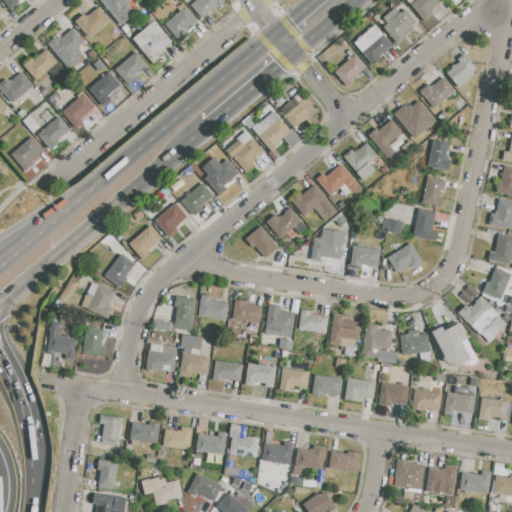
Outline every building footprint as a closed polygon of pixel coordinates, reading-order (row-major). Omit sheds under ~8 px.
[(17,0),(19,2),(10,10),(0,0),(17,0)] [(130,0),(127,3),(135,13),(121,25),(100,0),(130,0)] [(190,5),(195,0),(222,0),(224,2),(215,10),(213,7),(201,18),(190,5)] [(409,5),(411,3),(408,0),(440,0),(441,1),(429,11),(432,15),(424,22),(409,5)] [(158,20),(151,13),(160,5),(166,13),(158,20)] [(98,7),(109,20),(88,38),(73,21),(83,13),(86,17),(98,7)] [(165,25),(185,7),(196,20),(184,30),(187,34),(179,41),(165,25)] [(382,27),(403,8),(416,22),(401,35),(404,39),(397,45),(382,27)] [(143,18),(149,13),(154,19),(148,24),(143,18)] [(131,39),(152,21),(171,42),(156,54),(159,58),(152,64),(131,39)] [(352,44),(374,25),(392,46),(379,56),(380,58),(371,66),(352,44)] [(72,29),(83,42),(76,48),(83,56),(68,69),(46,44),(54,37),(56,39),(58,37),(60,39),(72,29)] [(45,49),(57,63),(36,82),(21,65),(31,57),(33,60),(45,49)] [(115,70),(135,53),(146,65),(133,75),(135,77),(127,84),(115,70)] [(334,72),(355,54),(366,67),(354,78),(355,80),(347,87),(334,72)] [(458,88),(445,73),(459,62),(457,60),(464,54),(476,68),(471,72),(474,74),(458,88)] [(22,72),(32,85),(11,103),(0,90),(0,84),(6,79),(10,82),(22,72)] [(88,90),(108,72),(119,85),(108,95),(111,98),(102,106),(88,90)] [(433,109),(419,91),(428,84),(431,87),(443,77),(454,91),(433,109)] [(37,90),(42,86),(50,95),(45,99),(37,90)] [(60,112),(82,93),(94,106),(79,119),(82,123),(75,129),(60,112)] [(283,114),(303,97),(317,113),(308,120),(306,117),(294,127),(283,114)] [(414,140),(392,115),(404,105),(406,107),(409,104),(411,107),(418,100),(436,120),(434,122),(436,124),(427,131),(425,129),(414,140)] [(251,128),(257,122),(259,124),(273,111),(290,131),(277,142),(279,144),(271,151),(251,128)] [(241,122),(248,116),(255,123),(248,129),(241,122)] [(36,135),(57,117),(69,130),(57,141),(58,143),(49,151),(36,135)] [(386,159),(368,135),(377,128),(378,130),(391,120),(401,133),(387,144),(394,153),(386,159)] [(511,133),(511,162),(502,160),(503,151),(507,152),(511,133)] [(11,154),(31,137),(42,150),(31,160),(34,164),(25,171),(11,154)] [(226,151),(238,140),(243,146),(252,138),(263,151),(253,159),(254,160),(251,162),(254,166),(245,173),(226,151)] [(401,148),(410,141),(415,147),(406,154),(401,148)] [(433,141),(449,144),(446,155),(453,157),(450,171),(427,167),(433,141)] [(363,181),(343,156),(351,150),(353,153),(366,142),(377,156),(368,163),(375,171),(363,181)] [(205,179),(208,176),(202,168),(214,157),(221,165),(227,160),(238,173),(224,186),(227,190),(220,196),(205,179)] [(329,195),(316,179),(323,174),(325,177),(341,164),(358,185),(344,196),(338,188),(329,195)] [(504,165),(511,166),(511,196),(495,193),(498,182),(500,182),(504,165)] [(427,177),(443,181),(439,195),(443,196),(441,208),(421,204),(427,177)] [(181,202),(201,184),(212,197),(200,207),(202,209),(194,216),(181,202)] [(313,185),(335,211),(323,221),(312,208),(303,215),(290,200),(299,193),(301,195),(313,185)] [(497,198),(511,201),(511,220),(510,229),(488,224),(491,214),(494,214),(497,198)] [(337,204),(342,201),(346,205),(341,209),(337,204)] [(153,221),(174,203),(186,217),(175,227),(178,230),(168,239),(153,221)] [(279,238),(266,222),(275,214),(277,217),(279,215),(281,217),(290,209),(305,228),(298,234),(293,227),(279,238)] [(418,209),(435,213),(431,230),(435,231),(433,241),(412,236),(418,209)] [(335,221),(340,217),(345,223),(339,227),(335,221)] [(384,217),(402,221),(399,235),(386,232),(387,228),(382,227),(384,217)] [(128,244),(149,226),(160,238),(146,251),(149,255),(143,260),(128,244)] [(260,226),(277,247),(264,258),(253,245),(251,247),(245,238),(260,226)] [(322,229),(346,233),(344,245),(341,244),(339,259),(321,256),(320,261),(311,260),(314,238),(321,239),(322,229)] [(497,233),(511,236),(511,250),(509,264),(487,260),(489,251),(493,252),(497,233)] [(387,258),(410,244),(422,263),(411,269),(409,265),(396,273),(387,258)] [(353,246),(379,250),(377,266),(361,264),(360,267),(350,266),(353,246)] [(103,277),(121,254),(135,264),(125,277),(127,279),(120,289),(103,277)] [(510,275),(499,300),(482,292),(486,282),(489,283),(495,268),(510,275)] [(93,296),(86,293),(91,283),(98,286),(93,296)] [(99,284),(115,292),(109,307),(112,308),(108,319),(87,310),(93,296),(98,286),(99,284)] [(464,291),(469,285),(478,293),(473,299),(464,291)] [(459,296),(464,291),(473,299),(468,304),(459,296)] [(93,296),(87,310),(80,307),(86,293),(93,296)] [(198,317),(201,295),(210,296),(209,299),(214,299),(214,301),(227,303),(224,320),(198,317)] [(194,299),(189,331),(174,329),(177,308),(173,307),(175,296),(194,299)] [(479,296),(502,319),(507,323),(493,337),(485,329),(479,334),(457,312),(465,304),(468,308),(479,296)] [(232,319),(235,300),(245,302),(245,304),(261,307),(258,323),(232,319)] [(266,326),(269,305),(279,307),(279,310),(294,313),(291,330),(266,326)] [(297,329),(300,310),(312,312),(312,314),(328,316),(325,333),(297,329)] [(502,319),(505,314),(510,317),(507,323),(502,319)] [(333,315),(342,316),(341,320),(360,323),(356,348),(354,348),(352,356),(343,355),(345,347),(329,344),(333,315)] [(50,321),(63,323),(61,336),(78,338),(75,359),(64,358),(65,354),(45,351),(50,321)] [(365,323),(376,325),(376,328),(379,329),(379,330),(392,332),(389,350),(379,348),(377,359),(361,356),(365,323)] [(459,323),(477,361),(470,366),(447,365),(431,331),(441,326),(443,330),(459,323)] [(86,327),(102,330),(100,344),(104,345),(102,357),(82,354),(86,327)] [(401,356),(399,336),(407,335),(406,332),(418,330),(419,334),(427,333),(428,344),(430,344),(430,349),(429,350),(430,352),(401,356)] [(191,348),(183,347),(180,347),(181,335),(196,337),(194,349),(191,348)] [(278,339),(291,341),(290,350),(277,347),(278,339)] [(149,344),(173,347),(172,353),(176,354),(173,371),(158,369),(157,372),(145,370),(149,344)] [(183,347),(191,348),(190,355),(209,358),(207,375),(191,373),(190,378),(179,376),(183,347)] [(336,359),(346,360),(344,368),(335,367),(336,359)] [(215,361),(242,365),(239,382),(223,380),(223,382),(212,381),(215,361)] [(247,364),(275,368),(272,389),(244,385),(247,364)] [(282,368),(308,372),(305,389),(290,387),(289,392),(279,391),(282,368)] [(430,381),(431,374),(444,376),(443,383),(442,383),(430,381)] [(313,375),(340,379),(338,396),(322,394),(321,397),(310,396),(313,375)] [(347,378),(375,382),(372,400),(360,398),(360,403),(344,401),(347,378)] [(413,390),(428,392),(430,381),(442,383),(438,411),(422,409),(422,412),(410,410),(413,390)] [(382,383),(408,387),(406,405),(390,403),(389,407),(378,406),(382,383)] [(447,393),(467,396),(467,392),(475,393),(472,415),(445,411),(447,393)] [(480,398),(507,402),(505,419),(478,415),(480,398)] [(121,418),(117,446),(100,443),(103,424),(99,424),(100,415),(121,418)] [(131,423),(147,425),(148,423),(159,424),(156,444),(138,441),(137,447),(128,445),(131,423)] [(231,437),(238,438),(240,425),(246,426),(244,439),(247,439),(248,437),(259,439),(256,459),(236,456),(235,460),(225,459),(227,449),(230,449),(231,437)] [(164,429),(177,431),(177,430),(180,431),(181,427),(191,428),(188,451),(162,447),(164,429)] [(266,431),(272,432),(270,445),(282,447),(283,442),(292,443),(289,465),(262,461),(266,431)] [(198,434),(217,437),(217,432),(225,433),(222,456),(195,452),(198,434)] [(296,449),(312,451),(313,446),(325,448),(322,469),(294,465),(296,449)] [(330,452),(346,454),(347,451),(358,453),(355,474),(327,470),(330,452)] [(155,464),(145,462),(146,455),(156,457),(155,464)] [(397,459),(408,461),(408,463),(425,466),(421,491),(393,487),(397,459)] [(99,460),(118,463),(114,489),(97,487),(100,470),(97,470),(99,460)] [(428,468),(443,470),(444,465),(456,467),(452,495),(443,494),(443,497),(432,495),(432,492),(425,491),(428,468)] [(224,467),(240,469),(240,470),(248,471),(247,478),(239,477),(239,478),(223,475),(224,467)] [(291,475),(292,467),(303,468),(302,476),(291,475)] [(462,473),(480,475),(481,471),(490,472),(487,494),(459,490),(462,473)] [(197,474),(221,486),(213,501),(198,493),(195,497),(187,493),(197,474)] [(495,476),(511,478),(511,476),(511,495),(492,493),(495,476)] [(182,496),(166,500),(167,503),(155,506),(152,492),(144,494),(140,481),(158,477),(159,480),(165,478),(166,483),(178,480),(182,496)] [(291,477),(302,479),(301,486),(290,484),(291,477)] [(421,494),(420,501),(406,499),(407,491),(421,494)] [(307,511),(302,505),(317,494),(319,496),(323,492),(335,508),(330,511),(328,511),(327,510),(324,511),(307,511)] [(93,493),(125,498),(123,511),(95,511),(97,505),(91,504),(93,493)] [(228,494),(248,510),(246,511),(220,511),(216,508),(228,494)] [(424,496),(435,497),(434,504),(423,503),(424,496)] [(445,498),(453,500),(452,506),(444,505),(445,498)]
